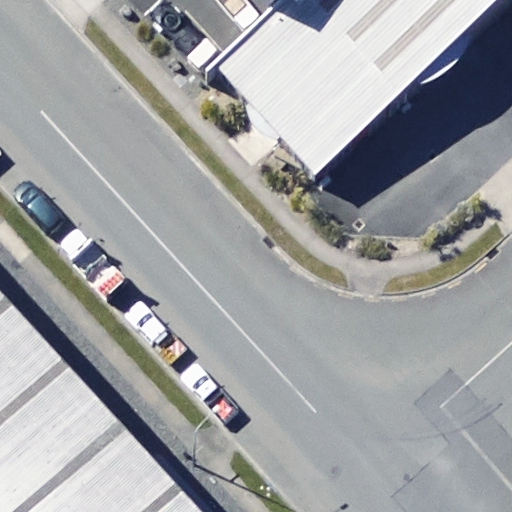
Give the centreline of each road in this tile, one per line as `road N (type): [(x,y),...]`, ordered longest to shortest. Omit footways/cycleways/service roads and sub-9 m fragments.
road 1 (unclassified): [(0,65),(369,469)]
road 2 (unclassified): [(511,341),(369,469)]
